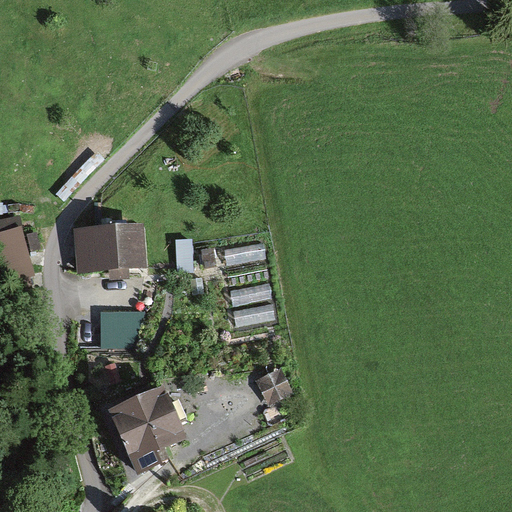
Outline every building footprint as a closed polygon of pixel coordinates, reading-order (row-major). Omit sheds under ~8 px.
[(21,218),(0,222),(0,275),(2,285),(35,277),(21,218)] [(75,231),(78,275),(148,271),(145,227),(75,231)] [(78,313),(78,348),(134,349),(145,314),(78,313)] [(281,370),(256,382),(269,407),(293,394),(281,370)] [(164,389),(109,414),(138,478),(163,468),(157,456),(188,443),(164,389)]
